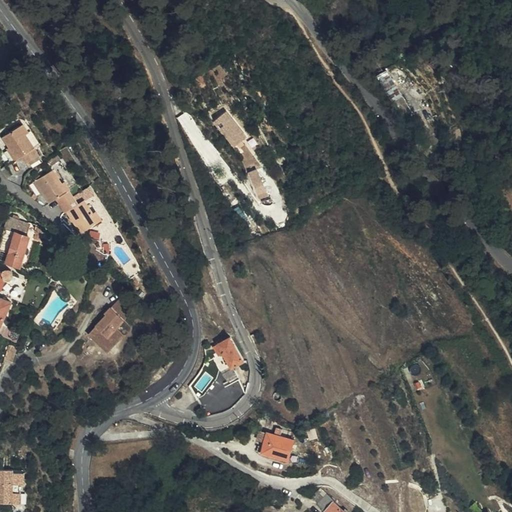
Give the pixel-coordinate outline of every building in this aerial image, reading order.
[(247,136),(228,112),(216,123),(234,146),(247,136)] [(19,125),(26,136),(29,133),(22,123),(19,125)] [(35,149),(26,136),(19,125),(1,137),(9,149),(18,161),(35,149)] [(15,163),(18,161),(9,149),(7,152),(15,163)] [(70,193),(53,167),(36,179),(53,205),(70,193)] [(258,171),(251,174),(259,194),(266,191),(258,171)] [(98,219),(84,197),(66,209),(80,231),(98,219)] [(8,229),(2,247),(11,250),(7,260),(7,262),(19,266),(29,237),(8,229)] [(11,250),(2,247),(0,252),(0,257),(7,260),(11,250)] [(0,329),(6,332),(15,308),(0,301),(0,291),(1,292),(5,279),(8,279),(11,278),(12,276),(12,274),(11,271),(9,269),(6,268),(3,269),(1,273),(0,272),(0,329)] [(115,325),(130,308),(117,297),(106,310),(107,312),(88,333),(107,349),(123,332),(115,325)] [(245,361),(245,359),(231,337),(218,345),(224,355),(233,369),(245,361)] [(224,355),(218,345),(214,348),(219,358),(224,355)] [(160,379),(166,373),(160,366),(148,376),(154,384),(160,379)] [(267,434),(264,443),(262,453),(276,457),(279,447),(282,438),(267,434)] [(291,450),(291,449),(293,441),(282,438),(279,447),(291,450)] [(288,460),(291,450),(279,447),(276,457),(288,460)] [(13,481),(22,481),(25,481),(26,470),(14,471),(14,468),(0,468),(0,499),(14,500),(13,481)] [(22,500),(22,481),(13,481),(14,500),(22,500)] [(348,511),(333,500),(335,498),(327,492),(318,505),(326,511),(348,511)]
